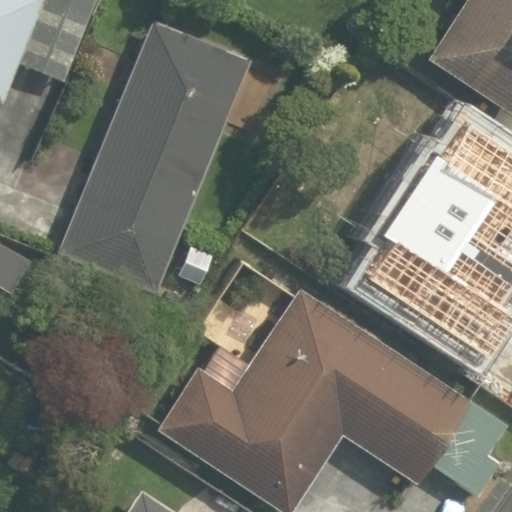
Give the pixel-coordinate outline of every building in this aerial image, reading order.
[(0,0),(0,53),(66,81),(99,0),(0,0)] [(253,38),(163,0),(62,240),(152,278),(253,38)] [(511,0),(453,0),(416,59),(499,112),(511,91),(511,0)] [(511,299),(450,263),(414,323),(511,381),(511,299)] [(511,436),(511,422),(268,265),(161,430),(284,510),(334,432),(408,479),(424,454),(478,490),(511,436)] [(172,511),(167,511),(122,485),(105,511),(241,511),(191,481),(172,511)]
